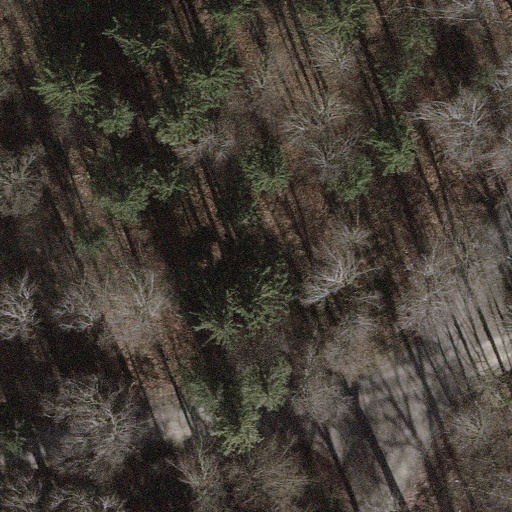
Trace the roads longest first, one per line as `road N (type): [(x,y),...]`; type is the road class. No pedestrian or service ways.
road 1 (track): [(417,389),(0,448)]
road 2 (track): [(417,389),(511,211)]
road 3 (track): [(417,389),(368,511)]
